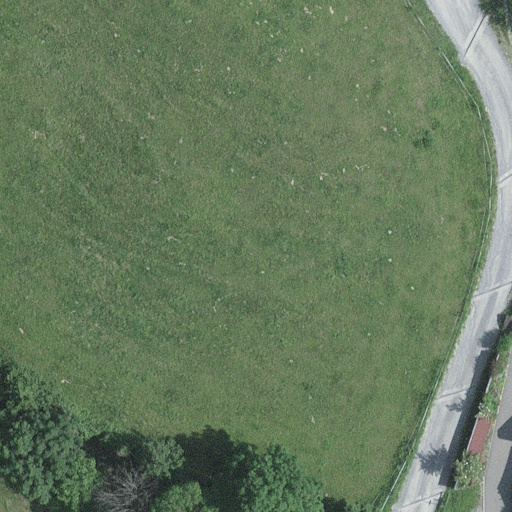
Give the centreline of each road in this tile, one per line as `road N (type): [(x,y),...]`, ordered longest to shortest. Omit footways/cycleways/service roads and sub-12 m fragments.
road 1 (unclassified): [(414,511),(502,262),(511,204)]
road 2 (track): [(227,511),(0,406)]
road 3 (unclassified): [(511,149),(509,110),(449,0)]
